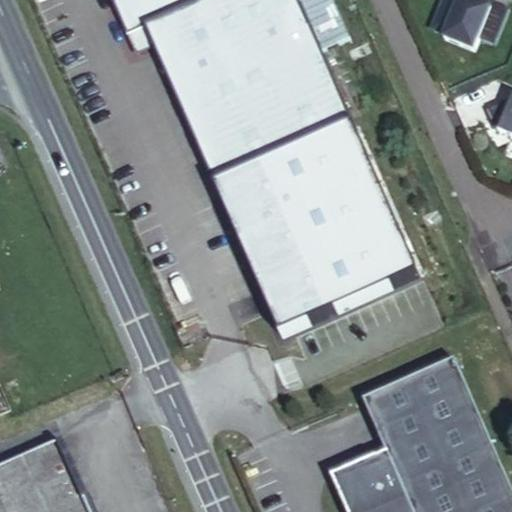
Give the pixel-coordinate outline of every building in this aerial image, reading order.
[(160,45),(220,185),(360,124),(305,0),(118,0),(133,34),(151,25),(160,45)] [(444,0),(433,27),(447,32),(445,36),(475,48),(480,36),(496,43),(510,7),(494,0),(492,5),(480,0),(444,0)] [(151,25),(133,34),(141,53),(160,45),(151,25)] [(480,127),(490,150),(498,147),(501,155),(511,159),(511,115),(505,113),(503,116),(480,127)] [(358,487),(346,492),(354,511),(511,511),(511,479),(460,361),(368,402),(391,453),(351,471),(358,487)] [(0,467),(0,511),(85,511),(55,443),(0,467)] [(351,511),(354,511),(346,492),(358,487),(351,471),(336,478),(351,511)]
